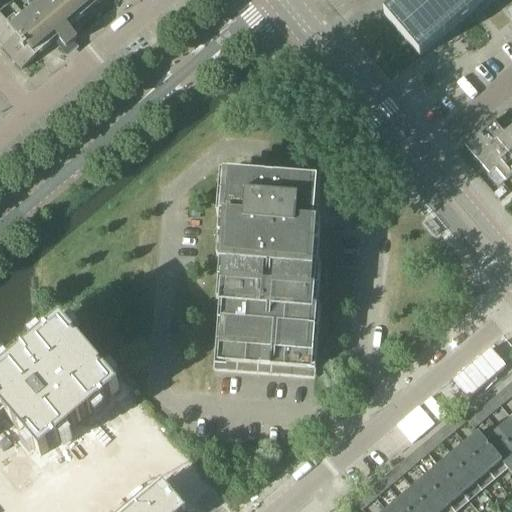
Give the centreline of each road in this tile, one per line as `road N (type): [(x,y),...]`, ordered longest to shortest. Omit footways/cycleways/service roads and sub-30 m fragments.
road 1 (residential): [(271,1),(511,288)]
road 2 (residential): [(0,231),(271,1)]
road 3 (residential): [(310,491),(511,324)]
road 4 (residential): [(427,155),(294,0)]
road 5 (residential): [(31,111),(161,0)]
road 6 (residential): [(511,255),(427,155)]
